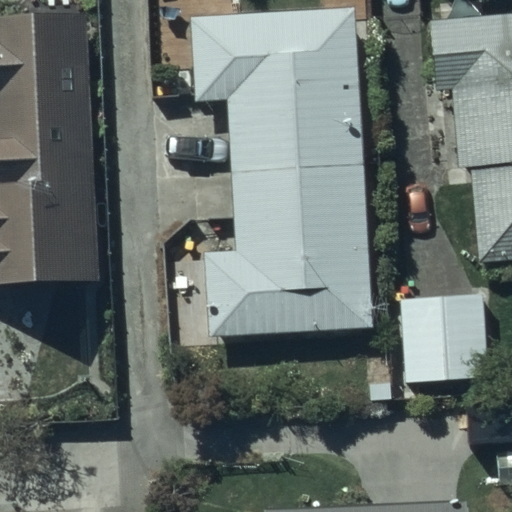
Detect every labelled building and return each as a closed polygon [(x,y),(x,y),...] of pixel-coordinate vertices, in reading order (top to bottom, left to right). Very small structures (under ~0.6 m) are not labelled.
[(355,0),(343,0),(192,9),(197,93),(224,92),(233,240),(206,241),(212,329),(375,319),(355,0)] [(0,277),(98,275),(91,2),(0,3),(0,277)] [(511,3),(432,10),(436,82),(453,81),(457,159),(473,159),(478,255),(511,252),(511,3)] [(400,290),(405,376),(489,371),(484,285),(400,290)] [(0,511),(101,511),(72,511),(29,511),(29,495),(20,495),(20,487),(0,487),(0,511)] [(468,511),(468,491),(266,501),(266,511),(468,511)]
